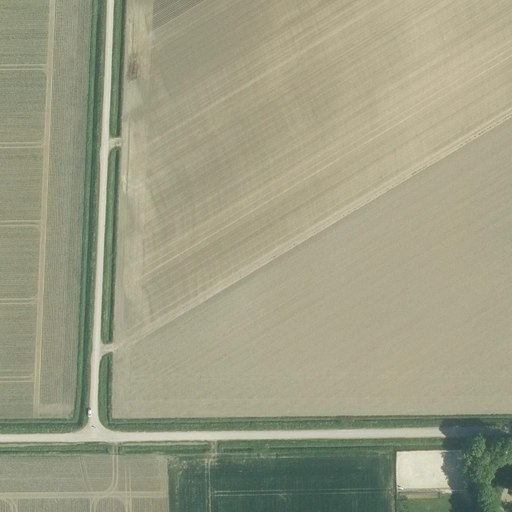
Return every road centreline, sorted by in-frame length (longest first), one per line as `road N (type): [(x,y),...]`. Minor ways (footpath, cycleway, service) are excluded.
road 1 (unclassified): [(92,437),(110,0)]
road 2 (unclassified): [(92,437),(511,431)]
